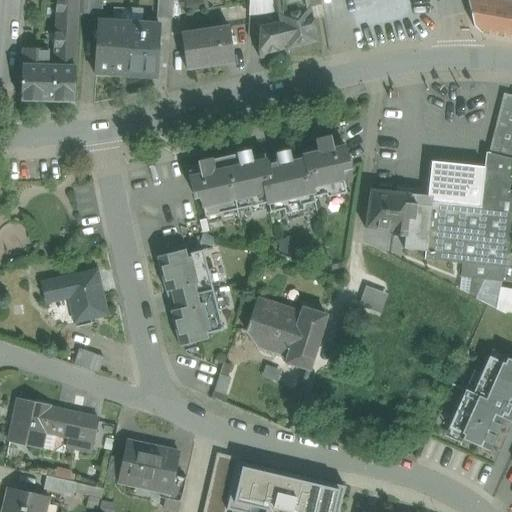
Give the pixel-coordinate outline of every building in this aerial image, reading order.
[(78,0),(57,0),(55,43),(75,43),(78,0)] [(102,0),(88,0),(88,14),(101,15),(102,0)] [(157,0),(157,19),(172,20),(173,0),(157,0)] [(249,0),(249,18),(278,15),(279,15),(277,0),(249,0)] [(277,0),(279,15),(309,7),(309,8),(321,5),(320,0),(277,0)] [(511,2),(508,2),(496,0),(467,0),(474,28),(480,34),(511,39),(511,2)] [(279,15),(278,15),(281,28),(287,50),(318,43),(315,30),(316,30),(313,19),(312,20),(309,8),(309,7),(279,15)] [(127,71),(130,24),(98,22),(95,69),(127,71)] [(161,26),(130,24),(127,71),(158,73),(161,26)] [(229,27),(182,34),(187,69),(234,62),(229,27)] [(281,28),(260,33),(258,57),(287,50),(281,28)] [(75,43),(55,43),(54,66),(75,67),(75,43)] [(49,50),(23,49),(22,64),(48,65),(49,50)] [(22,66),(21,101),(74,103),(75,67),(22,66)] [(511,98),(505,96),(490,155),(511,160),(511,98)] [(331,146),(330,142),(318,145),(319,148),(302,152),(303,157),(304,156),(313,198),(314,198),(326,195),(326,198),(346,194),(341,171),(349,169),(343,143),(331,146)] [(511,160),(490,155),(486,154),(485,168),(482,208),(482,209),(511,212),(511,191),(508,191),(511,173),(511,160)] [(251,156),(225,162),(237,210),(267,203),(268,203),(264,185),(270,183),(266,165),(264,155),(251,157),(251,156)] [(303,157),(290,160),(290,156),(277,158),(278,162),(266,165),(270,183),(264,185),(268,203),(267,203),(270,213),(283,210),(284,215),(304,211),(303,206),(315,203),(314,198),(313,198),(304,156),(303,157)] [(212,165),(200,167),(200,169),(188,172),(194,197),(200,196),(205,218),(237,210),(225,162),(212,165)] [(485,168),(431,162),(427,198),(432,199),(431,203),(482,208),(485,168)] [(427,198),(370,191),(365,229),(384,232),(384,229),(392,230),(392,235),(406,237),(427,239),(431,203),(432,199),(427,198)] [(482,208),(431,203),(427,239),(406,237),(405,249),(425,251),(424,259),(462,263),(461,277),(469,278),(502,282),(511,236),(511,212),(482,209),(482,208)] [(208,226),(201,227),(203,235),(210,237),(208,226)] [(210,237),(203,235),(200,243),(212,247),(215,239),(210,237)] [(286,240),(278,242),(280,249),(283,249),(288,248),(286,240)] [(185,250),(157,257),(168,302),(197,295),(187,255),(185,250)] [(197,295),(213,291),(203,251),(187,255),(197,295)] [(97,271),(42,283),(47,303),(70,298),(75,322),(107,315),(97,271)] [(502,282),(469,278),(468,295),(496,309),(501,288),(502,282)] [(511,290),(501,288),(496,309),(511,316),(511,290)] [(362,289),(356,308),(377,315),(383,295),(362,289)] [(213,291),(197,295),(207,335),(223,331),(213,291)] [(197,295),(168,302),(180,347),(208,340),(207,335),(197,295)] [(301,312),(257,298),(247,330),(259,348),(287,357),(285,362),(309,370),(327,315),(303,308),(301,312)] [(104,358),(79,349),(74,365),(99,374),(104,358)] [(485,399),(478,396),(461,434),(464,435),(462,440),(489,452),(504,419),(510,422),(511,417),(511,361),(507,359),(504,364),(502,363),(485,399)] [(51,406),(20,399),(10,441),(42,448),(45,433),(69,438),(74,414),(51,409),(51,406)] [(100,420),(74,414),(69,438),(95,443),(100,420)] [(147,445),(128,441),(124,458),(119,482),(138,486),(139,480),(155,484),(156,484),(164,449),(163,449),(162,451),(146,448),(147,445)] [(180,453),(164,449),(156,484),(155,484),(153,489),(155,490),(168,493),(171,494),(175,475),(180,453)] [(225,511),(226,510),(238,461),(238,459),(217,454),(203,511),(225,511)] [(124,458),(111,455),(105,479),(119,482),(124,458)] [(338,511),(345,487),(238,461),(226,510),(234,511),(338,511)] [(186,477),(175,475),(171,494),(168,493),(166,499),(180,502),(186,477)] [(76,483),(47,476),(44,489),(73,495),(76,483)] [(102,489),(76,483),(73,495),(100,501),(102,489)] [(45,511),(49,496),(10,488),(4,511),(45,511)]
